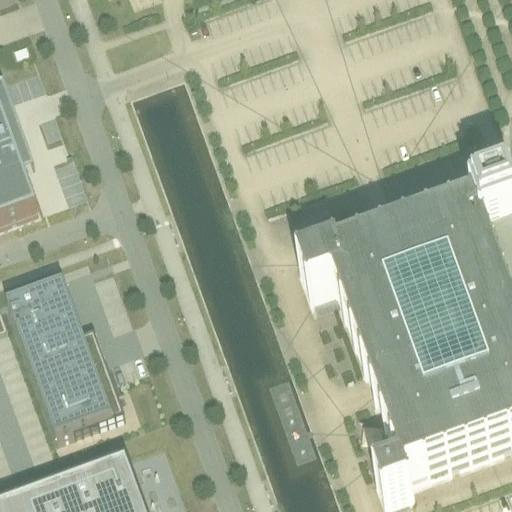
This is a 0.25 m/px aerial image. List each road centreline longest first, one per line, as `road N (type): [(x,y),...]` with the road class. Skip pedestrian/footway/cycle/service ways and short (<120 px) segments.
road 1 (residential): [(233,511),(126,214)]
road 2 (residential): [(126,214),(48,0)]
road 3 (residential): [(126,214),(0,259)]
